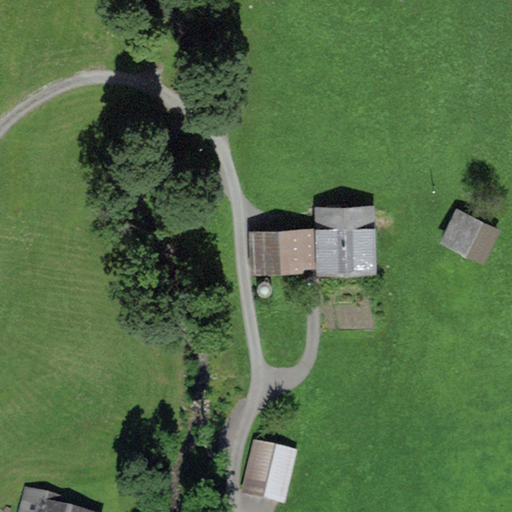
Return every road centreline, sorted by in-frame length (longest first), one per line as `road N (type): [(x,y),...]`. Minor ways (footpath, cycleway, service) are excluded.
road 1 (track): [(441,203),(409,317),(382,343),(308,357)]
road 2 (track): [(317,294),(308,357),(290,376),(261,385)]
